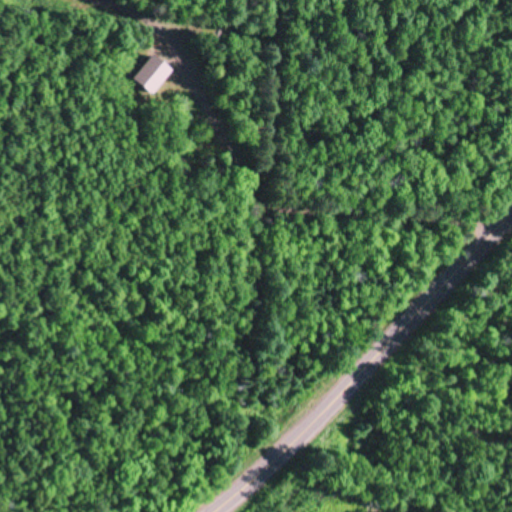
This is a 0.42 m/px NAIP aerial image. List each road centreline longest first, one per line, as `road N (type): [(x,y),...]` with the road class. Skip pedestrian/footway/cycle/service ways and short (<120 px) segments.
road 1 (residential): [(511,215),(255,214),(275,84),(269,43),(229,0)]
road 2 (tertiary): [(511,224),(343,399),(213,511)]
